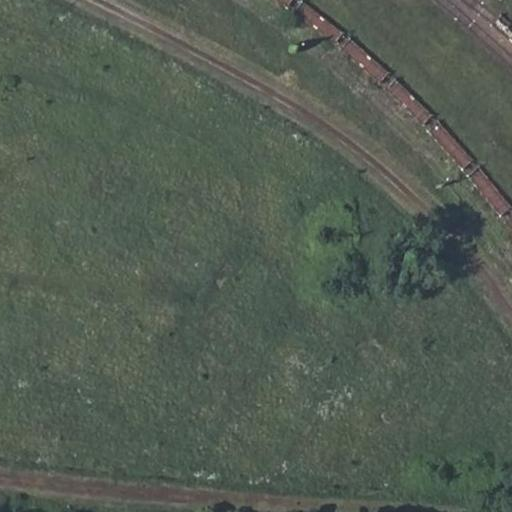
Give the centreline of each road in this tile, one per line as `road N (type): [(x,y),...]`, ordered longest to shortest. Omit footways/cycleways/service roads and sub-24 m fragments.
road 1 (track): [(91,0),(342,136),(491,286),(511,322)]
road 2 (track): [(386,511),(0,476)]
